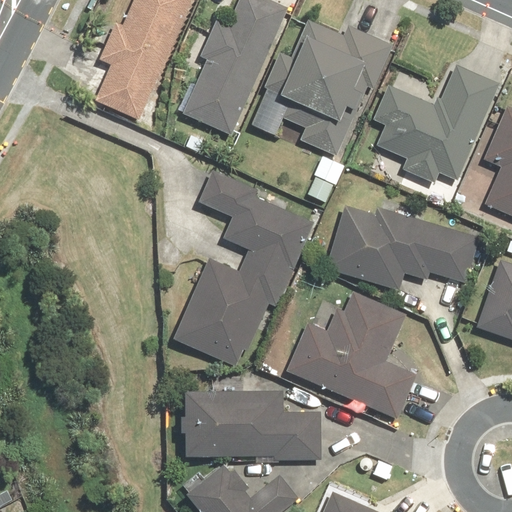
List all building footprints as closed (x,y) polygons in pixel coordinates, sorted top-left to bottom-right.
[(195,0),(137,0),(127,23),(120,20),(103,58),(114,63),(99,98),(143,118),(195,0)] [(236,133),(292,5),(280,0),(241,0),(232,21),(221,16),(204,54),(211,57),(187,112),(236,133)] [(348,33),(314,18),(297,56),(284,50),(269,85),(271,86),(255,123),(279,134),(287,116),(309,126),(303,139),(340,156),(371,86),(377,88),(396,43),(352,24),(348,33)] [(462,179),(504,80),(460,62),(445,97),(441,95),(438,102),(392,82),(376,118),(388,123),(379,144),(410,157),(405,167),(439,181),(443,171),(462,179)] [(505,167),(489,203),(511,213),(511,104),(487,159),(505,167)] [(214,256),(177,338),(240,366),(248,349),(251,350),(273,302),(280,306),(319,220),(261,194),(264,188),(217,167),(203,200),(235,214),(226,236),(252,247),(243,269),(214,256)] [(349,203),(330,267),(403,289),(408,272),(432,279),(434,270),(470,281),(484,235),(382,205),(379,212),(349,203)] [(511,259),(505,257),(480,324),(511,335),(511,259)] [(312,321),(291,369),(401,417),(421,372),(391,359),(411,313),(356,289),(347,309),(341,306),(331,329),(312,321)] [(288,387),(191,388),(191,454),(278,453),(278,458),(325,457),(325,409),(288,409),(288,387)] [(230,463),(194,490),(210,511),(281,511),(303,496),(285,472),(255,494),(250,488),(254,485),(239,466),(235,469),(230,463)] [(389,511),(338,490),(328,511),(389,511)]
